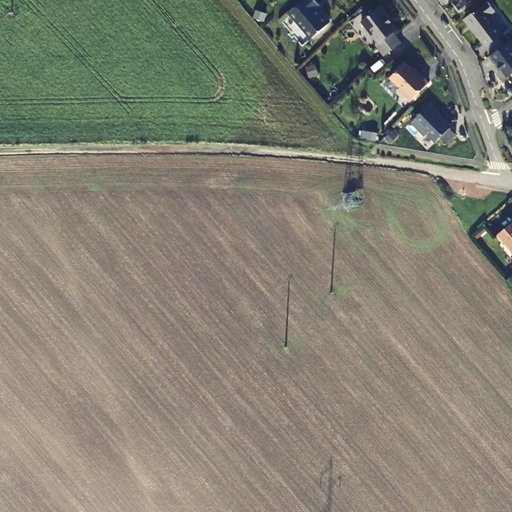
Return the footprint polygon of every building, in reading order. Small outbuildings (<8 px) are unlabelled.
[(317,0),(305,0),(292,13),(316,39),(333,22),(320,7),(322,5),(317,0)] [(454,0),(453,1),(460,10),(466,5),(461,0),(454,0)] [(495,9),(488,0),(485,0),(470,11),(492,39),(503,31),(490,12),(495,9)] [(383,6),(363,22),(379,44),(377,45),(386,56),(403,43),(395,33),(399,30),(393,22),(391,22),(388,18),(390,16),(383,6)] [(492,39),(470,11),(464,16),(485,44),(492,39)] [(511,43),(508,39),(498,47),(511,65),(511,43)] [(511,70),(511,65),(498,47),(488,54),(493,61),(495,59),(507,74),(511,70)] [(400,89),(412,101),(430,83),(420,72),(418,74),(407,62),(392,77),(402,87),(400,89)] [(431,105),(413,122),(435,145),(452,127),(445,120),(444,120),(441,117),(442,116),(431,105)] [(377,141),(378,134),(369,132),(368,140),(377,141)] [(511,225),(501,235),(511,248),(511,225)]
